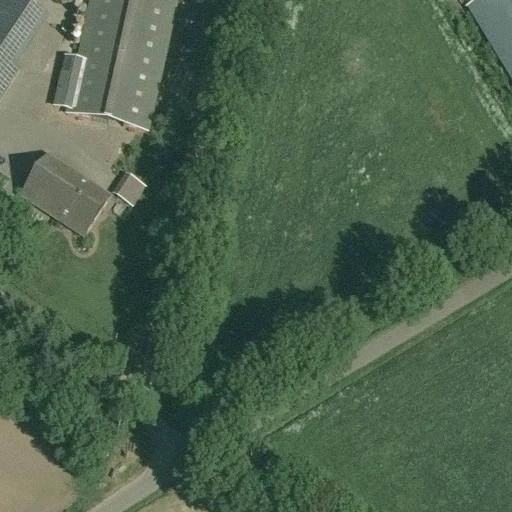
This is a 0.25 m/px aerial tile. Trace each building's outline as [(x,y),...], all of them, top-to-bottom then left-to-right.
[(31,0),(72,9),(73,0),(31,0)] [(92,0),(79,63),(63,60),(52,112),(65,115),(64,116),(148,135),(159,82),(176,0),(92,0)] [(486,31),(478,37),(496,65),(505,59),(486,31)] [(0,100),(19,71),(11,66),(0,58),(0,100)] [(69,199),(80,182),(47,160),(21,200),(57,224),(73,201),(69,199)] [(73,201),(57,224),(84,242),(110,201),(80,182),(69,199),(73,201)]
